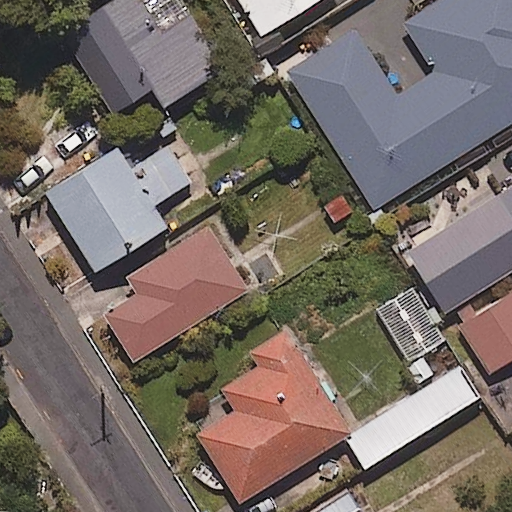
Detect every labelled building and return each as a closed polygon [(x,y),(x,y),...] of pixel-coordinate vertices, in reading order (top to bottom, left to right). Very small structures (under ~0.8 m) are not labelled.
[(224,70),(179,0),(113,0),(61,34),(114,115),(151,91),(163,109),(224,70)] [(320,0),(238,0),(261,37),(320,0)] [(511,0),(442,0),(407,22),(438,72),(397,97),(356,31),(289,73),(374,210),(511,124),(511,0)] [(190,182),(167,147),(129,171),(115,149),(45,195),(97,274),(165,229),(151,208),(190,182)] [(511,272),(511,188),(407,256),(445,315),(511,272)] [(248,292),(209,229),(127,279),(138,296),(104,317),(133,363),(248,292)] [(511,359),(511,295),(511,294),(456,330),(487,377),(511,359)] [(350,435),(287,334),(248,359),(256,370),(214,397),(226,416),(196,434),(240,504),(350,435)] [(479,399),(461,369),(345,440),(364,470),(479,399)] [(359,511),(346,492),(316,511),(359,511)]
